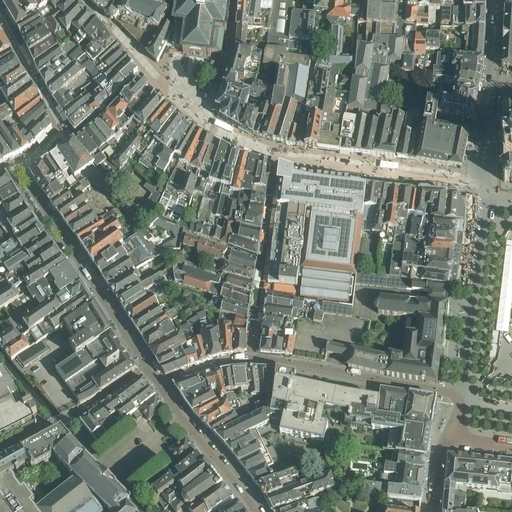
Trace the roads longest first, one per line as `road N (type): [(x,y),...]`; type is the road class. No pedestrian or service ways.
road 1 (residential): [(496,0),(461,393)]
road 2 (residential): [(461,393),(251,362),(160,385)]
road 3 (residential): [(0,453),(146,367),(160,385)]
road 4 (residential): [(160,385),(257,511)]
